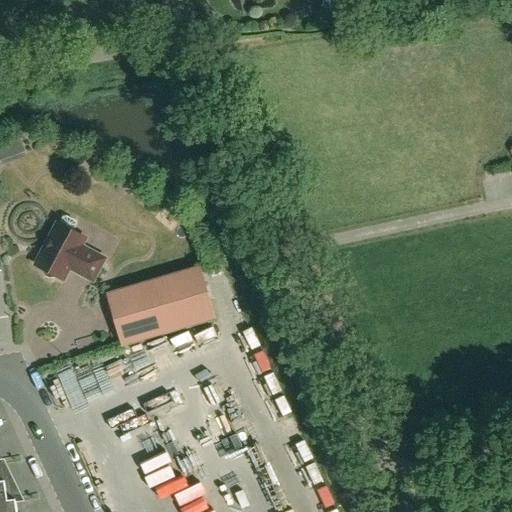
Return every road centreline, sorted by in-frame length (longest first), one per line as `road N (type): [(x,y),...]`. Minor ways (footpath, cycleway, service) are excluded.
road 1 (unclassified): [(406,511),(190,40)]
road 2 (unclassified): [(190,40),(0,72)]
road 3 (unclassified): [(85,511),(31,402),(0,388)]
road 4 (track): [(391,479),(511,450)]
